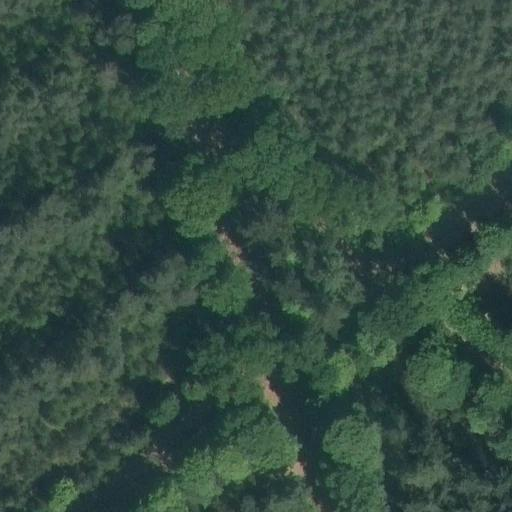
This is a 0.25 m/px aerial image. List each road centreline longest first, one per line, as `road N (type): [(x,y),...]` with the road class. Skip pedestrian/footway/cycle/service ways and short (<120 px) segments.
road 1 (track): [(54,511),(212,385),(511,168)]
road 2 (track): [(323,511),(166,0)]
road 3 (track): [(206,128),(511,363)]
